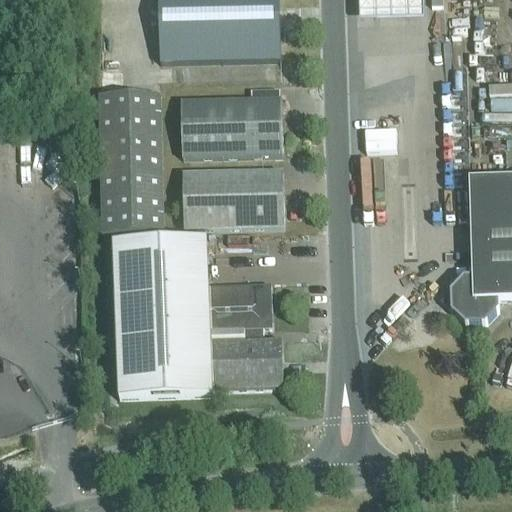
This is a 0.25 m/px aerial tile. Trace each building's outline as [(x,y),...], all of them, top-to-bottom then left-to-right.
[(279,0),(160,0),(161,68),(281,65),(279,0)] [(422,0),(375,0),(362,0),(362,32),(424,30),(422,0)] [(443,1),(431,1),(432,11),(443,11),(443,1)] [(104,241),(164,240),(161,100),(101,101),(104,241)] [(183,164),(283,161),(282,105),(182,108),(183,164)] [(285,233),(284,177),(184,179),(185,235),(285,233)] [(511,183),(470,185),(473,282),(464,282),(451,297),(452,317),(466,330),(486,330),(500,315),(499,306),(511,305),(511,183)] [(273,333),(271,290),(209,292),(208,244),(114,248),(120,405),(214,401),(214,396),(284,393),(282,345),(264,346),(263,334),(273,333)]
